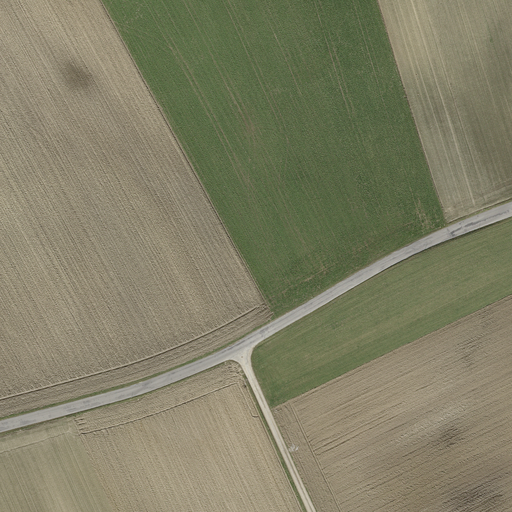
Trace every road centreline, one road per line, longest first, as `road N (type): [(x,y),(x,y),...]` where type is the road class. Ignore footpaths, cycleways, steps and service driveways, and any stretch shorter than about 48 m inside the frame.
road 1 (tertiary): [(0,427),(192,369),(391,259),(511,208)]
road 2 (track): [(238,348),(312,511)]
